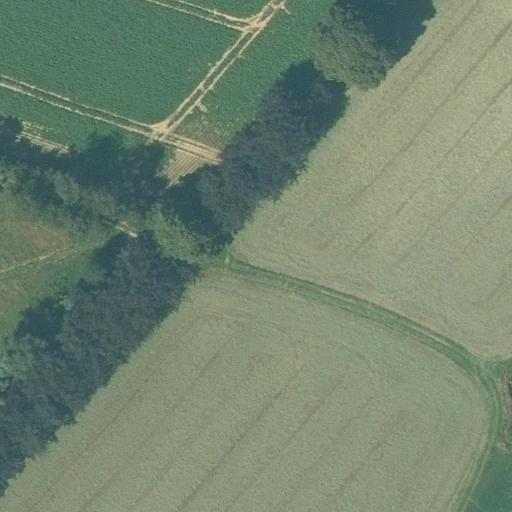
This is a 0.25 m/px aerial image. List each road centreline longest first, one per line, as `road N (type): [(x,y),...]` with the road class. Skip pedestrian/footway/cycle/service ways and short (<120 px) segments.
road 1 (track): [(0,435),(391,0)]
road 2 (track): [(457,511),(507,405),(503,386),(392,325),(255,282),(174,240)]
road 3 (unknown): [(174,240),(98,198),(0,161)]
